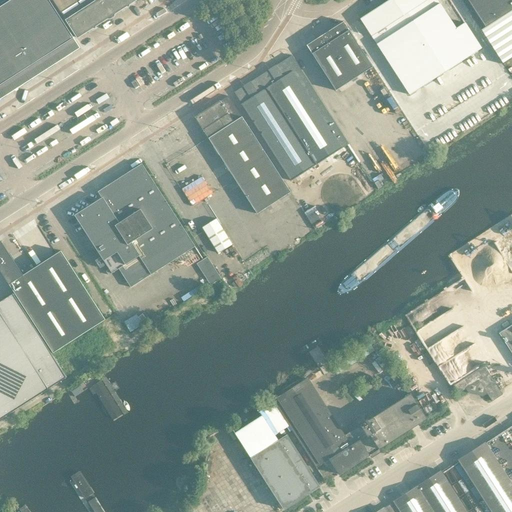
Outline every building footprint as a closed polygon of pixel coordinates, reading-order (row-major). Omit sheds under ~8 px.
[(49,0),(9,0),(0,6),(0,85),(74,38),(49,0)] [(52,0),(77,39),(93,29),(93,26),(96,27),(107,19),(108,17),(112,14),(115,14),(126,7),(127,4),(129,5),(137,0),(52,0)] [(388,0),(360,19),(409,95),(481,49),(449,0),(388,0)] [(511,9),(511,0),(461,0),(481,30),(511,9)] [(503,64),(511,57),(511,9),(481,30),(503,64)] [(306,45),(335,91),(372,67),(343,22),(306,45)] [(284,59),(234,92),(291,180),(348,144),(291,56),(285,60),(284,59)] [(220,101),(194,117),(257,214),(290,192),(228,96),(220,101)] [(142,163),(108,185),(98,192),(102,198),(75,215),(83,228),(88,226),(97,240),(91,244),(90,244),(91,245),(92,247),(93,247),(94,246),(111,273),(119,269),(131,287),(195,246),(142,163)] [(232,244),(216,219),(202,227),(218,253),(232,244)] [(61,251),(56,253),(23,275),(9,253),(1,241),(0,242),(0,271),(53,353),(105,320),(61,251)] [(196,264),(210,285),(221,278),(207,257),(196,264)] [(0,301),(0,419),(66,377),(51,354),(13,293),(13,294),(0,301)] [(166,317),(175,311),(172,307),(163,312),(166,317)] [(444,313),(417,331),(427,347),(451,332),(448,326),(451,324),(444,313)] [(133,316),(125,321),(130,330),(138,326),(133,316)] [(511,324),(499,333),(511,353),(511,324)] [(186,367),(197,360),(178,331),(167,338),(186,367)] [(172,376),(180,371),(160,341),(152,346),(172,376)] [(158,389),(166,384),(140,344),(132,349),(158,389)] [(139,394),(149,388),(131,360),(121,366),(139,394)] [(483,366),(481,363),(452,382),(454,385),(453,385),(458,393),(466,388),(469,392),(482,395),(486,393),(492,401),(502,394),(489,374),(489,373),(484,366),(483,366)] [(125,408),(135,401),(114,369),(104,376),(125,408)] [(367,452),(377,446),(379,449),(427,418),(411,393),(373,417),(373,416),(360,425),(344,436),(307,378),(273,400),(289,427),(316,468),(323,463),(322,463),(329,459),(339,474),(369,455),(367,452)] [(112,418),(121,412),(101,379),(91,385),(112,418)] [(93,424),(105,417),(86,386),(74,393),(93,424)] [(289,427),(273,400),(258,409),(263,416),(275,436),(289,427)] [(77,436),(88,429),(71,402),(60,409),(77,436)] [(63,442),(70,437),(53,410),(47,414),(63,442)] [(183,447),(194,440),(176,412),(166,419),(183,447)] [(278,440),(275,436),(263,416),(235,433),(251,458),(278,440)] [(51,453),(58,448),(40,418),(32,423),(51,453)] [(35,465),(46,458),(25,426),(14,433),(35,465)] [(5,441),(11,437),(7,431),(1,434),(5,441)] [(286,435),(278,440),(251,458),(284,509),(319,487),(286,435)] [(134,472),(145,465),(130,441),(119,447),(134,472)] [(458,460),(491,511),(511,511),(511,484),(485,442),(458,460)] [(22,479),(32,473),(14,445),(5,451),(22,479)] [(162,481),(170,476),(156,453),(148,458),(162,481)] [(0,491),(8,504),(19,497),(0,470),(0,491)] [(467,511),(449,484),(440,471),(393,501),(393,502),(389,504),(394,511),(467,511)] [(154,501),(162,496),(147,472),(139,476),(154,501)] [(138,511),(146,507),(132,484),(124,489),(138,511)] [(117,511),(127,511),(116,493),(108,498),(117,511)] [(22,511),(30,511),(23,503),(19,506),(22,511)]
